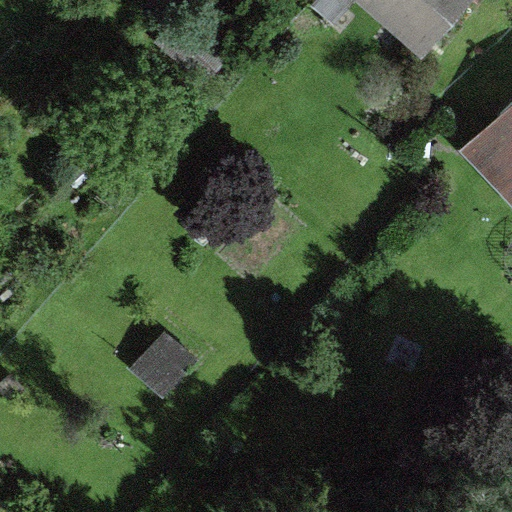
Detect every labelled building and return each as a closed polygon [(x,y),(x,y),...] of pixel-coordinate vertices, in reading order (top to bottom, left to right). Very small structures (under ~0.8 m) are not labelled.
[(365,0),(427,51),(469,0),(365,0)] [(224,89),(170,41),(146,68),(200,116),(224,89)] [(511,191),(511,96),(464,141),(511,191)] [(57,164),(88,196),(105,179),(74,147),(57,164)] [(152,425),(191,379),(156,349),(117,395),(152,425)]
